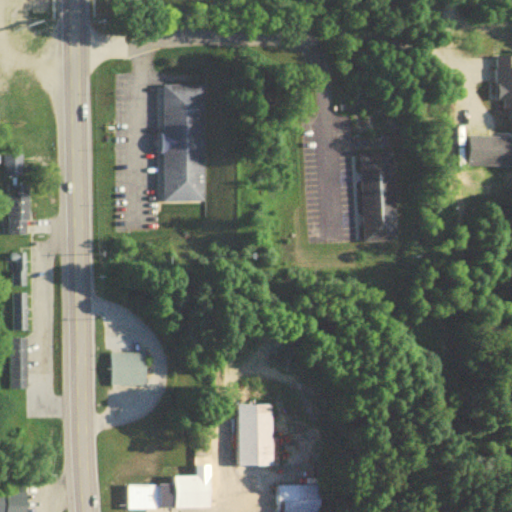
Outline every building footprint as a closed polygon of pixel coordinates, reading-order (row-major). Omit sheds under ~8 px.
[(156,83),(156,129),(153,129),(154,149),(156,149),(156,198),(195,197),(195,82),(156,83)] [(357,239),(352,152),(384,150),(389,237),(357,239)] [(0,173),(0,153),(16,153),(16,173),(0,173)] [(3,231),(3,183),(23,182),(23,217),(20,217),(20,231),(3,231)] [(7,285),(7,267),(12,267),(12,258),(5,258),(5,250),(20,250),(21,285),(7,285)] [(6,290),(6,327),(20,327),(20,290),(6,290)] [(3,384),(4,335),(21,335),(20,384),(3,384)] [(102,383),(102,348),(137,349),(137,383),(102,383)] [(228,463),(228,402),(263,402),(262,463),(228,463)] [(188,463),(188,474),(167,474),(167,482),(121,483),(121,507),(149,507),(149,505),(152,505),(153,507),(204,506),(203,463),(188,463)] [(16,511),(0,511),(0,482),(16,482),(16,511)] [(266,511),(266,482),(309,482),(309,511),(266,511)]
